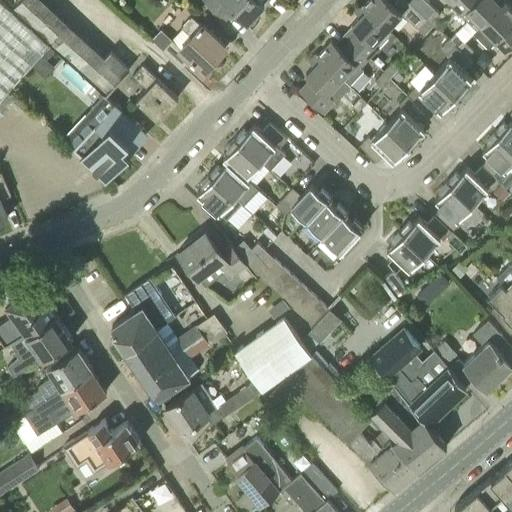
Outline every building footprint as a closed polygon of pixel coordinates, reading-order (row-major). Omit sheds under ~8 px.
[(0,0),(0,112),(16,95),(9,88),(50,43),(3,0),(0,0)] [(106,93),(130,69),(110,51),(105,56),(43,0),(3,0),(50,43),(106,93)] [(205,0),(225,18),(232,9),(247,22),(263,4),(258,0),(205,0)] [(389,0),(367,0),(364,5),(363,5),(387,28),(402,12),(424,33),(433,24),(427,18),(407,0),(398,0),(394,4),(389,0)] [(466,9),(480,23),(481,24),(504,1),(505,1),(506,0),(457,0),(452,5),(461,14),(466,9)] [(481,24),(480,23),(473,31),(488,46),(494,41),(505,51),(511,44),(511,8),(505,1),(504,1),(481,24)] [(357,29),(349,38),(369,57),(392,32),(387,28),(363,5),(364,5),(362,3),(355,11),(360,16),(352,24),(357,29)] [(427,18),(433,24),(442,15),(435,9),(427,18)] [(200,24),(192,16),(181,27),(189,35),(179,46),(172,39),(162,49),(181,67),(190,57),(203,69),(224,46),(200,23),(200,24)] [(458,47),(465,41),(456,32),(450,38),(458,47)] [(363,68),(361,65),(369,57),(349,38),(341,46),(332,39),(318,54),(317,55),(349,83),(363,68)] [(467,56),(458,47),(450,38),(440,48),(450,57),(434,73),(460,97),(473,83),(469,80),(472,77),(464,70),(472,61),(467,56)] [(458,47),(467,56),(473,50),(465,41),(458,47)] [(317,55),(318,54),(316,53),(309,60),(314,65),(306,74),(311,78),(300,90),(324,112),(337,98),(350,85),(348,84),(349,83),(317,55)] [(384,70),(390,76),(399,67),(393,61),(384,70)] [(158,117),(177,96),(143,64),(133,74),(147,87),(137,98),(158,117)] [(382,86),(390,76),(384,70),(375,79),(382,86)] [(446,111),(460,97),(434,73),(419,89),(415,85),(407,94),(424,111),(432,103),(440,110),(442,108),(446,111)] [(126,113),(107,94),(90,112),(99,120),(73,147),(104,176),(126,153),(119,146),(126,138),(114,127),(126,113)] [(416,120),(424,111),(407,94),(398,103),(402,106),(387,122),(412,147),(426,133),(422,129),(424,127),(416,120)] [(359,110),(367,101),(361,95),(352,104),(359,110)] [(511,110),(510,112),(511,114),(511,117),(509,121),(505,117),(493,130),(511,146),(511,110)] [(234,136),(260,160),(261,160),(270,168),(285,152),(279,147),(287,138),(270,121),(261,131),(253,123),(252,125),(248,122),(234,136)] [(399,161),(412,147),(387,122),(371,138),(368,135),(359,144),(376,161),(385,152),(393,160),(395,157),(399,161)] [(505,169),(511,161),(511,146),(493,130),(481,143),(485,146),(483,148),(490,156),(482,164),(500,181),(508,172),(505,169)] [(245,176),(246,176),(260,160),(234,136),(224,147),(228,151),(223,156),(227,160),(227,159),(245,176)] [(249,179),(246,176),(245,176),(227,159),(227,160),(223,164),(219,161),(208,172),(234,196),(249,179)] [(500,181),(482,164),(474,173),(466,165),(464,168),(460,164),(447,178),(472,203),(488,186),(491,190),(500,181)] [(0,219),(7,217),(0,200),(0,197),(11,193),(1,170),(0,170),(0,219)] [(241,202),(234,196),(208,172),(195,186),(199,190),(197,192),(226,219),(241,202)] [(457,218),(472,203),(447,178),(433,192),(437,196),(435,198),(443,206),(435,214),(452,231),(460,222),(457,218)] [(493,191),(503,199),(510,192),(500,183),(493,191)] [(308,221),(332,195),(331,195),(330,196),(322,187),(319,190),(312,184),(301,195),(292,186),(276,204),(285,212),(291,206),(308,221)] [(324,236),(348,210),(347,210),(347,211),(338,202),(335,205),(329,199),(332,196),(332,195),(308,221),(324,236)] [(348,210),(324,236),(340,251),(364,225),(363,225),(363,226),(354,217),(351,220),(345,214),(348,210)] [(452,231),(435,214),(426,222),(419,215),(417,217),(413,214),(399,228),(425,252),(440,236),(443,239),(452,231)] [(409,268),(425,252),(399,228),(386,242),(389,245),(387,247),(409,268)] [(246,264),(243,257),(232,242),(222,250),(205,229),(178,250),(204,285),(226,269),(231,275),(246,264)] [(257,274),(274,257),(265,248),(259,254),(252,247),(243,257),(246,264),(248,266),(257,274)] [(266,283),(282,265),(274,257),(257,274),(266,283)] [(460,260),(452,269),(460,276),(469,267),(460,260)] [(275,291),(291,273),(282,265),(266,283),(275,291)] [(397,297),(407,290),(393,271),(383,278),(397,297)] [(441,271),(433,278),(442,288),(450,281),(441,271)] [(284,299),(300,281),(291,273),(275,291),(284,299)] [(136,309),(112,325),(126,346),(158,326),(168,320),(152,298),(161,293),(150,276),(125,293),(136,309)] [(511,280),(506,287),(502,282),(501,283),(511,293),(511,280)] [(292,307),(309,290),(300,281),(284,299),(292,307)] [(511,293),(501,283),(488,296),(496,305),(490,310),(511,335),(511,293)] [(26,332),(56,314),(41,293),(33,299),(26,289),(5,304),(26,332)] [(296,323),(319,298),(309,290),(292,307),(286,314),(296,323)] [(319,298),(296,323),(306,332),(329,308),(319,298)] [(196,325),(201,333),(219,320),(214,312),(196,325)] [(14,375),(20,372),(73,338),(56,314),(26,332),(11,342),(19,355),(8,366),(14,375)] [(262,388),(311,353),(284,314),(234,350),(262,388)] [(497,379),(511,365),(511,361),(503,352),(511,344),(489,318),(473,332),(483,343),(462,362),(486,388),(497,378),(497,379)] [(201,333),(196,325),(178,336),(168,320),(158,326),(126,346),(143,372),(201,333)] [(190,355),(208,343),(227,330),(219,320),(201,333),(143,372),(158,395),(198,368),(190,355)] [(387,377),(389,379),(430,422),(466,386),(439,353),(416,373),(418,375),(412,381),(399,365),(422,346),(405,326),(369,355),(378,365),(387,377)] [(445,340),(436,348),(448,361),(457,353),(445,340)] [(34,406),(93,368),(78,345),(46,366),(52,375),(38,385),(40,388),(18,403),(24,413),(34,406)] [(337,382),(338,381),(312,354),(286,379),(302,394),(395,487),(420,466),(383,429),(370,441),(358,430),(371,417),(337,382)] [(34,406),(24,413),(38,434),(56,422),(75,409),(76,411),(107,390),(93,368),(34,406)] [(253,379),(226,398),(220,403),(227,413),(260,389),(253,379)] [(275,388),(291,405),(302,394),(286,379),(275,388)] [(447,444),(430,422),(389,379),(361,406),(338,381),(337,382),(371,417),(374,415),(385,426),(383,429),(420,466),(447,444)] [(347,390),(358,402),(363,397),(352,385),(347,390)] [(182,431),(211,411),(194,386),(165,406),(182,431)] [(265,397),(280,417),(291,405),(275,388),(265,397)] [(113,429),(105,418),(64,445),(77,466),(86,460),(93,471),(140,440),(127,420),(113,429)] [(249,511),(291,478),(257,437),(245,448),(243,445),(227,458),(236,473),(236,472),(249,489),(237,499),(247,511),(249,511)] [(0,493),(39,468),(30,454),(0,472),(0,493)] [(339,511),(327,498),(336,490),(311,462),(284,485),(307,511),(339,511)] [(511,473),(505,465),(504,466),(505,467),(492,478),(490,477),(503,494),(511,504),(511,473)] [(511,505),(511,504),(503,494),(490,477),(473,491),(473,492),(455,508),(456,509),(455,511),(481,511),(482,511),(503,494),(511,505)]
